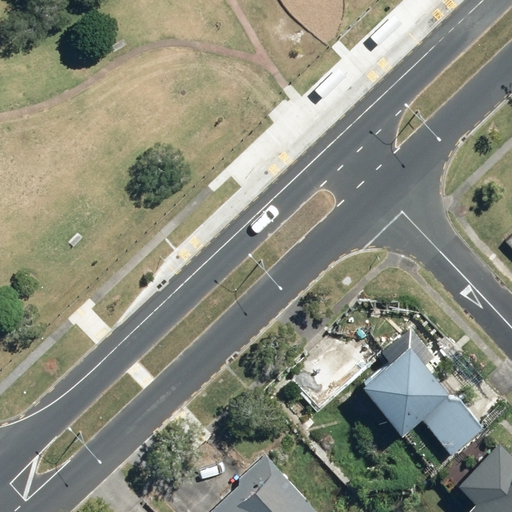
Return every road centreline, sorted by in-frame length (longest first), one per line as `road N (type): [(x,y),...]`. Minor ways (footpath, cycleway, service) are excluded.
road 1 (secondary): [(385,192),(29,511)]
road 2 (secondary): [(0,460),(329,142)]
road 3 (secondary): [(329,142),(476,0)]
road 4 (residential): [(511,329),(385,192)]
road 5 (secondary): [(511,71),(385,192)]
